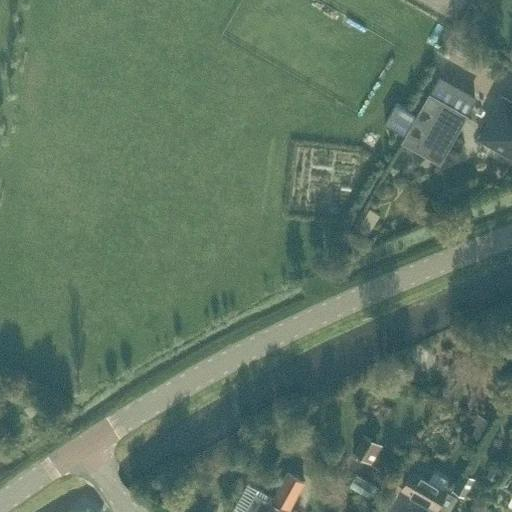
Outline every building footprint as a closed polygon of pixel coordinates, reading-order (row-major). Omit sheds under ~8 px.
[(403,140),(402,141),(441,163),(469,113),(430,91),(418,114),(406,134),(403,140)] [(511,156),(511,99),(503,94),(479,138),(511,156)] [(397,102),(386,122),(395,128),(406,134),(418,114),(407,107),(397,102)] [(360,221),(356,227),(366,234),(370,227),(360,221)] [(414,350),(412,355),(414,360),(419,362),(424,360),(426,355),(424,350),(419,348),(414,350)] [(482,415),(478,423),(486,427),(491,420),(482,415)] [(372,462),(383,444),(365,433),(354,451),(372,462)] [(464,496),(476,477),(463,468),(451,488),(464,496)] [(299,511),(291,508),(306,481),(289,469),(272,501),(256,493),(245,511),(299,511)] [(448,511),(459,495),(417,471),(406,490),(432,505),(427,511),(448,511)]
